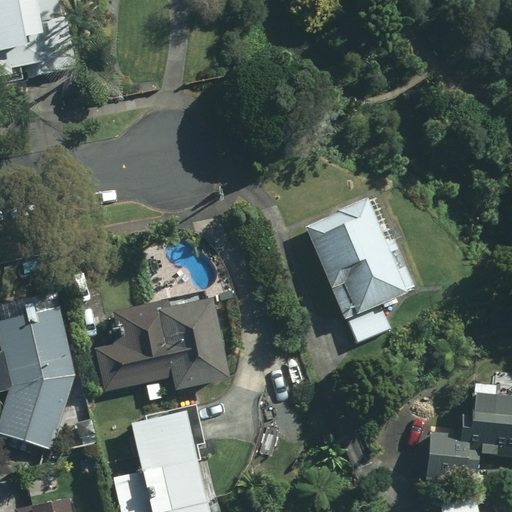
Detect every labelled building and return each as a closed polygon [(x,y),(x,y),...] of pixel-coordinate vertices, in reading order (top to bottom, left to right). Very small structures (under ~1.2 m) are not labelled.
[(0,0),(0,86),(78,71),(63,0),(0,0)] [(367,202),(300,231),(340,323),(407,294),(367,202)] [(114,347),(92,352),(100,394),(165,381),(168,396),(223,385),(207,306),(165,314),(164,305),(108,316),(114,347)] [(0,323),(0,359),(9,391),(0,415),(0,438),(48,454),(68,396),(71,379),(58,312),(0,323)] [(471,484),(474,459),(511,462),(511,398),(459,393),(455,436),(426,434),(421,479),(471,484)] [(117,511),(197,511),(180,419),(126,430),(135,476),(111,480),(117,511)] [(23,511),(69,511),(68,503),(23,511)]
